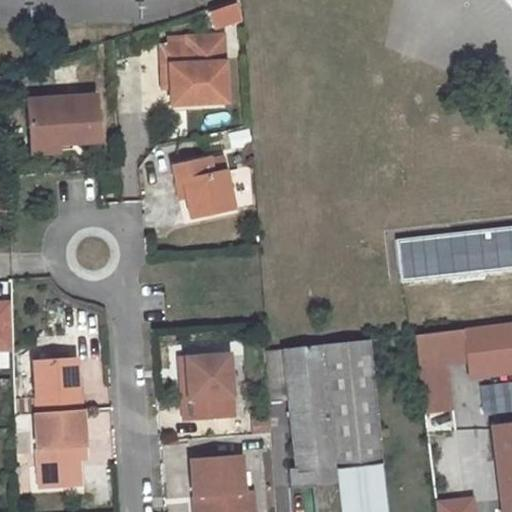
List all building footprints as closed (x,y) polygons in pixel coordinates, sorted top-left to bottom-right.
[(511,0),(500,0),(501,2),(511,15),(511,0)] [(168,88),(169,105),(189,104),(224,102),(221,36),(184,37),(185,46),(158,47),(160,88),(168,88)] [(54,136),(55,142),(96,139),(93,93),(25,97),(27,137),(54,136)] [(54,136),(27,137),(28,151),(55,149),(55,142),(54,136)] [(207,158),(171,166),(174,183),(181,181),(184,198),(189,218),(231,209),(224,171),(210,174),(207,158)] [(181,181),(174,183),(178,200),(184,198),(181,181)] [(511,226),(396,241),(402,283),(511,270),(511,226)] [(0,353),(12,353),(10,301),(0,301),(0,353)] [(414,335),(418,367),(466,361),(463,329),(414,335)] [(319,346),(334,482),(382,477),(366,340),(319,346)] [(319,346),(280,350),(295,485),(289,485),(291,499),(335,494),(319,346)] [(227,355),(183,358),(186,399),(180,400),(182,421),(231,417),(227,355)] [(177,358),(180,400),(186,399),(183,358),(177,358)] [(35,363),(36,414),(81,413),(80,396),(77,396),(76,362),(35,363)] [(36,414),(33,414),(35,467),(42,467),(43,489),(76,488),(75,462),(74,449),(82,449),(81,413),(36,414)] [(511,511),(511,424),(491,427),(502,511),(511,511)] [(82,461),(82,449),(74,449),(75,462),(82,461)] [(239,455),(189,459),(192,497),(199,496),(200,511),(249,511),(252,511),(251,491),(242,492),(239,455)] [(335,494),(337,511),(386,511),(382,477),(334,482),(335,494)]
